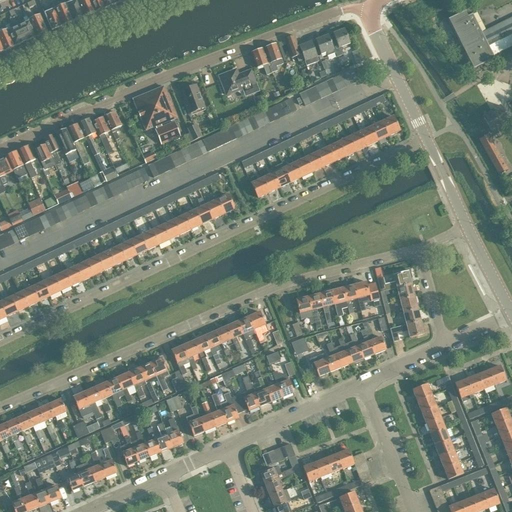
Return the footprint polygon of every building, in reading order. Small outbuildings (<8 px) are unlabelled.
[(63,0),(65,2),(72,20),(83,15),(76,0),(63,0)] [(76,0),(83,15),(94,11),(89,0),(76,0)] [(89,0),(94,11),(104,7),(101,0),(89,0)] [(72,20),(65,2),(54,7),(61,25),(72,20)] [(53,3),(42,8),(50,29),(61,25),(54,7),(53,3)] [(464,10),(447,18),(464,51),(472,68),(494,57),(490,51),(511,39),(511,15),(497,23),(499,26),(482,34),(471,13),(467,15),(464,9),(464,10)] [(38,13),(27,18),(28,19),(35,36),(47,30),(39,13),(38,13)] [(17,24),(10,28),(6,29),(13,45),(24,40),(35,36),(28,19),(24,21),(17,24)] [(4,24),(0,25),(0,42),(4,50),(13,45),(6,29),(6,28),(4,25),(4,24)] [(343,27),(327,33),(333,47),(334,51),(336,55),(342,53),(339,45),(348,41),(349,41),(343,27)] [(327,33),(314,38),(320,53),(325,50),(327,54),(334,51),(333,47),(327,33)] [(294,34),(284,37),(285,40),(291,56),(300,53),(294,34)] [(310,40),(298,45),(304,60),(305,64),(318,60),(316,55),(310,40)] [(275,43),(264,47),(268,57),(271,65),(269,65),(271,71),(277,69),(275,65),(282,62),(281,58),(275,43)] [(262,48),(251,51),(256,66),(262,64),(266,73),(271,72),(271,71),(269,65),(271,65),(268,57),(266,58),(262,48)] [(352,67),(347,70),(352,81),(358,79),(352,68),(352,67)] [(236,69),(219,75),(226,94),(242,88),(245,95),(259,90),(252,71),(238,76),(236,69)] [(347,70),(341,72),(347,84),(352,81),(347,70)] [(341,72),(336,75),(341,87),(347,84),(341,72)] [(336,75),(330,78),(336,89),(341,87),(336,75)] [(330,78),(325,80),(331,92),(336,89),(330,78)] [(325,80),(320,83),(325,94),(331,92),(325,80)] [(320,83),(314,85),(320,97),(325,94),(320,83)] [(194,84),(180,89),(186,104),(184,105),(187,113),(203,107),(194,84)] [(163,85),(132,98),(132,99),(145,129),(153,126),(160,143),(179,135),(173,120),(161,125),(160,123),(176,116),(163,85)] [(314,85),(309,88),(314,99),(320,97),(314,85)] [(309,88),(304,90),(309,102),(314,99),(309,88)] [(304,90),(298,93),(304,105),(309,102),(304,90)] [(382,93),(370,99),(373,105),(385,100),(382,93)] [(259,95),(253,97),(255,104),(261,102),(259,95)] [(290,97),(284,100),(290,111),(295,109),(290,97)] [(370,99),(359,104),(362,110),(373,105),(370,99)] [(284,100),(279,102),(284,114),(290,111),(284,100)] [(279,102),(274,105),(279,116),(284,114),(279,102)] [(359,104),(348,109),(351,115),(362,110),(359,104)] [(478,138),(498,174),(507,169),(506,167),(499,155),(498,153),(497,151),(493,143),(491,140),(491,139),(490,137),(491,136),(498,133),(498,132),(497,131),(496,129),(495,128),(496,128),(510,120),(508,117),(500,104),(482,115),(483,117),(484,117),(489,127),(491,130),(492,130),(493,132),(489,134),(488,134),(487,133),(478,138)] [(274,105),(268,107),(274,119),(279,116),(274,105)] [(268,107),(263,110),(268,121),(274,119),(268,107)] [(348,109),(338,114),(341,120),(351,115),(348,109)] [(114,110),(103,115),(117,144),(132,137),(125,121),(120,124),(114,110)] [(263,110),(257,112),(263,124),(268,121),(263,110)] [(257,112),(252,115),(257,127),(263,124),(257,112)] [(338,114),(327,119),(330,126),(341,120),(338,114)] [(101,115),(92,120),(98,134),(107,153),(112,150),(104,131),(108,129),(101,115)] [(252,115),(246,118),(252,129),(257,127),(252,115)] [(391,115),(380,120),(387,135),(398,130),(391,115)] [(88,117),(78,122),(85,136),(84,136),(93,155),(98,152),(90,134),(95,131),(88,117)] [(246,118),(241,120),(246,132),(252,129),(246,118)] [(327,119),(316,124),(319,131),(330,126),(327,119)] [(241,120),(236,123),(241,134),(246,132),(241,120)] [(380,120),(369,125),(376,140),(387,135),(380,120)] [(76,122),(66,127),(83,163),(88,161),(78,139),(83,137),(76,122)] [(236,123),(230,125),(236,137),(241,134),(236,123)] [(189,132),(183,135),(186,142),(201,136),(196,124),(187,128),(189,132)] [(316,124),(305,130),(308,136),(319,131),(316,124)] [(230,125),(225,128),(230,140),(236,137),(230,125)] [(369,125),(359,131),(366,145),(376,140),(369,125)] [(64,128),(54,132),(64,154),(74,149),(64,128)] [(225,128),(217,132),(222,143),(230,140),(225,128)] [(305,130),(294,135),(297,141),(308,136),(305,130)] [(359,131),(348,136),(355,150),(366,145),(359,131)] [(217,132),(209,135),(215,147),(222,143),(217,132)] [(53,133),(43,138),(49,152),(53,159),(55,163),(60,161),(57,156),(55,152),(60,149),(53,133)] [(209,135),(201,139),(207,151),(215,147),(209,135)] [(294,135),(284,140),(287,146),(297,141),(294,135)] [(348,136),(337,141),(344,155),(355,150),(348,136)] [(201,139),(196,142),(201,153),(207,151),(201,139)] [(284,140),(273,145),(276,151),(287,146),(284,140)] [(337,141),(326,146),(333,161),(344,155),(337,141)] [(196,142),(190,144),(196,156),(201,153),(196,142)] [(45,144),(34,149),(37,156),(40,162),(51,157),(45,144)] [(190,144),(185,147),(190,158),(196,156),(190,144)] [(27,145),(17,149),(28,173),(30,177),(36,174),(30,160),(34,159),(33,158),(27,145)] [(273,145),(262,150),(265,156),(276,151),(273,145)] [(326,146),(315,151),(322,166),(333,161),(326,146)] [(185,147),(179,149),(185,161),(190,158),(185,147)] [(179,149),(174,152),(180,164),(185,161),(179,149)] [(16,150),(5,155),(6,156),(5,156),(12,170),(16,178),(26,173),(16,150)] [(151,150),(141,155),(145,162),(155,157),(151,150)] [(262,150),(251,155),(254,161),(265,156),(262,150)] [(315,151),(305,156),(312,171),(322,166),(315,151)] [(174,152),(169,154),(174,166),(180,164),(174,152)] [(98,154),(94,156),(99,166),(101,170),(105,180),(106,180),(110,178),(117,175),(117,174),(112,164),(110,165),(105,168),(103,164),(98,154)] [(169,154),(163,157),(169,169),(174,166),(169,154)] [(251,155),(240,160),(243,166),(254,161),(251,155)] [(0,192),(5,190),(2,184),(6,182),(7,181),(4,175),(4,174),(12,170),(5,156),(0,158),(0,192)] [(305,156),(294,161),(301,176),(312,171),(305,156)] [(163,157),(158,160),(163,171),(169,169),(163,157)] [(115,163),(112,164),(117,174),(129,169),(125,160),(116,164),(115,163)] [(158,160),(152,162),(158,174),(163,171),(158,160)] [(294,161),(283,166),(290,181),(301,176),(294,161)] [(152,162),(147,165),(152,177),(158,174),(152,162)] [(281,162),(270,167),(272,172),(279,186),(290,181),(283,166),(281,162)] [(143,167),(139,169),(144,181),(148,178),(143,167)] [(139,169),(133,171),(139,183),(144,181),(139,169)] [(101,170),(89,176),(89,177),(94,186),(101,183),(100,182),(105,180),(101,170)] [(133,171),(128,174),(133,186),(139,183),(133,171)] [(217,171),(205,177),(208,183),(220,178),(217,171)] [(272,172),(261,177),(268,191),(279,186),(272,172)] [(128,174),(122,177),(128,188),(133,186),(128,174)] [(89,177),(77,183),(82,192),(94,186),(89,177)] [(122,177),(117,179),(122,191),(128,188),(122,177)] [(205,177),(194,182),(197,189),(208,183),(205,177)] [(250,182),(257,197),(268,191),(261,177),(250,182)] [(117,179),(111,182),(117,193),(122,191),(117,179)] [(67,188),(65,189),(69,198),(71,197),(82,192),(77,183),(77,182),(76,181),(66,185),(66,187),(67,188)] [(111,182),(106,184),(112,196),(117,193),(111,182)] [(194,182),(183,187),(187,194),(197,189),(194,182)] [(106,184),(101,187),(106,199),(112,196),(106,184)] [(101,187),(95,189),(101,201),(106,199),(101,187)] [(183,187),(173,192),(176,199),(187,194),(183,187)] [(65,189),(53,194),(54,196),(58,203),(69,198),(65,189)] [(95,189),(90,192),(95,204),(101,201),(95,189)] [(90,192),(84,195),(90,206),(95,204),(90,192)] [(173,192),(162,197),(165,204),(176,199),(173,192)] [(226,193),(215,199),(222,213),(233,208),(226,193)] [(52,195),(44,199),(45,201),(48,208),(57,204),(54,197),(52,195)] [(84,195),(76,199),(82,210),(90,206),(84,195)] [(39,196),(27,202),(29,206),(33,215),(45,209),(40,200),(39,196)] [(162,197),(151,203),(154,209),(165,204),(162,197)] [(76,199),(71,201),(76,213),(82,210),(76,199)] [(215,199),(205,204),(212,218),(222,213),(215,199)] [(71,201),(65,204),(71,215),(76,213),(71,201)] [(151,203),(140,208),(143,214),(154,209),(151,203)] [(65,204),(60,206),(65,218),(71,215),(65,204)] [(205,204),(194,209),(201,223),(212,218),(205,204)] [(60,206),(54,209),(60,221),(65,218),(60,206)] [(140,208),(129,213),(132,219),(143,214),(140,208)] [(54,209),(49,211),(55,223),(60,221),(54,209)] [(194,209),(183,214),(190,229),(201,223),(194,209)] [(49,211),(44,214),(49,226),(55,223),(49,211)] [(156,211),(151,213),(156,223),(160,221),(156,211)] [(18,212),(8,217),(11,224),(11,225),(22,220),(21,219),(18,212)] [(129,213),(118,218),(121,225),(132,219),(129,213)] [(44,214),(38,217),(44,228),(49,226),(44,214)] [(183,214),(172,219),(179,234),(190,229),(183,214)] [(8,217),(0,221),(0,228),(1,230),(11,225),(11,224),(8,217)] [(38,217),(33,219),(38,231),(44,228),(38,217)] [(118,218),(107,223),(110,230),(121,225),(118,218)] [(33,219),(27,222),(33,233),(38,231),(33,219)] [(172,219),(161,224),(168,239),(179,234),(172,219)] [(27,222),(22,224),(27,236),(33,233),(27,222)] [(107,223),(96,228),(99,235),(110,230),(107,223)] [(22,224),(13,228),(19,240),(27,236),(22,224)] [(161,224),(150,230),(157,244),(168,239),(161,224)] [(13,228),(8,231),(13,242),(19,240),(13,228)] [(96,228),(86,234),(89,240),(99,235),(96,228)] [(150,230),(139,235),(146,249),(157,244),(150,230)] [(8,231),(2,234),(8,245),(13,242),(8,231)] [(86,234),(75,239),(78,245),(89,240),(86,234)] [(139,235),(128,240),(135,254),(146,249),(139,235)] [(75,239),(64,244),(67,250),(78,245),(75,239)] [(128,240),(118,245),(125,260),(135,254),(128,240)] [(64,244),(53,249),(56,256),(67,250),(64,244)] [(118,245),(107,250),(114,265),(125,260),(118,245)] [(53,249),(42,254),(45,261),(56,256),(53,249)] [(107,250),(96,255),(103,270),(114,265),(107,250)] [(42,254),(31,259),(34,266),(45,261),(42,254)] [(96,255),(85,261),(92,275),(103,270),(96,255)] [(31,259),(20,265),(23,271),(34,266),(31,259)] [(85,261),(74,266),(81,280),(92,275),(85,261)] [(20,265),(9,270),(12,276),(23,271),(20,265)] [(74,266),(63,271),(70,285),(81,280),(74,266)] [(382,276),(376,278),(379,291),(384,290),(396,286),(411,282),(409,277),(411,277),(411,276),(409,268),(408,267),(400,269),(400,271),(393,273),(394,280),(384,283),(382,276)] [(9,270),(0,274),(0,278),(2,281),(12,276),(9,270)] [(63,271),(52,276),(59,291),(70,285),(63,271)] [(52,276),(41,281),(48,296),(59,291),(52,276)] [(365,280),(353,283),(356,297),(357,297),(360,310),(364,308),(363,302),(372,299),(374,305),(380,304),(375,282),(374,282),(366,284),(365,280)] [(41,281),(31,286),(38,301),(48,296),(41,281)] [(411,282),(396,286),(399,298),(414,295),(411,282)] [(353,283),(341,286),(345,300),(346,306),(347,306),(348,313),(353,311),(350,299),(356,297),(353,283)] [(31,286),(20,292),(27,306),(38,301),(31,286)] [(341,286),(330,289),(333,303),(337,315),(342,314),(341,307),(346,306),(345,300),(341,286)] [(324,291),(318,292),(322,306),(321,306),(323,312),(328,310),(327,304),(333,303),(330,289),(329,290),(329,288),(323,289),(324,291)] [(20,292),(9,297),(16,311),(27,306),(20,292)] [(318,292),(307,295),(310,309),(312,315),(316,313),(317,313),(316,307),(321,306),(322,306),(318,292)] [(307,295),(295,299),(298,312),(299,312),(300,318),(307,316),(309,323),(313,322),(312,315),(310,309),(307,295)] [(401,305),(397,306),(398,312),(402,311),(417,307),(414,295),(399,298),(401,305)] [(9,297),(0,300),(0,306),(5,316),(16,311),(9,297)] [(417,307),(402,311),(405,323),(420,319),(417,307)] [(258,310),(247,315),(255,332),(258,340),(262,338),(260,333),(257,327),(264,324),(258,310)] [(328,310),(323,312),(324,317),(326,322),(331,321),(329,316),(328,310)] [(247,315),(236,320),(242,334),(244,338),(248,349),(253,347),(248,335),(254,332),(255,332),(247,315)] [(383,316),(377,318),(380,330),(386,329),(383,316)] [(395,326),(389,327),(389,328),(393,340),(398,339),(397,332),(400,332),(400,331),(407,329),(408,336),(423,332),(420,319),(405,323),(395,326)] [(236,320),(225,325),(231,338),(233,343),(232,343),(236,350),(241,348),(238,342),(236,336),(242,334),(236,320)] [(297,321),(291,323),(296,335),(302,333),(297,321)] [(225,325),(214,330),(220,343),(222,348),(225,354),(230,353),(226,346),(232,343),(233,343),(231,338),(225,325)] [(356,340),(356,341),(357,344),(363,358),(374,353),(369,340),(367,334),(366,334),(364,328),(360,330),(362,336),(363,338),(356,340)] [(277,329),(271,331),(276,343),(282,341),(277,329)] [(214,330),(203,335),(209,348),(215,362),(220,361),(215,351),(222,348),(220,343),(214,330)] [(351,340),(344,343),(345,345),(346,349),(351,362),(363,358),(357,344),(356,341),(356,340),(353,332),(350,333),(349,334),(351,340)] [(197,338),(192,339),(198,353),(200,358),(206,371),(210,369),(205,356),(206,356),(203,351),(209,348),(203,335),(202,335),(201,333),(196,336),(197,338)] [(369,340),(374,353),(385,349),(380,336),(369,340)] [(303,337),(297,339),(302,351),(308,349),(303,337)] [(333,347),(335,353),(340,367),(351,362),(346,349),(345,345),(344,343),(342,337),(337,338),(340,344),(333,347)] [(192,339),(182,344),(188,358),(187,358),(189,361),(189,362),(192,369),(196,367),(194,362),(192,356),(198,353),(192,339)] [(330,355),(324,358),(329,371),(340,367),(335,353),(333,347),(331,341),(325,343),(330,355)] [(182,344),(170,349),(176,363),(179,369),(174,371),(176,376),(181,388),(187,386),(182,374),(186,372),(183,364),(189,362),(189,361),(187,358),(188,358),(182,344)] [(320,345),(315,347),(318,354),(323,352),(320,345)] [(276,352),(266,356),(269,363),(279,358),(276,352)] [(154,360),(149,362),(154,375),(156,378),(161,390),(167,388),(162,378),(163,376),(168,374),(166,370),(162,362),(163,361),(164,360),(161,355),(160,354),(154,357),(153,358),(154,360)] [(324,358),(313,362),(318,376),(329,371),(324,358)] [(289,361),(283,363),(288,375),(294,373),(289,361)] [(149,362),(138,367),(143,380),(144,380),(145,383),(153,401),(157,399),(150,381),(156,378),(154,375),(149,362)] [(499,365),(487,369),(494,384),(505,380),(499,365)] [(138,367),(127,371),(133,384),(138,396),(142,394),(138,385),(145,383),(144,380),(143,380),(138,367)] [(232,369),(226,371),(228,377),(234,375),(234,374),(232,369)] [(260,385),(253,388),(255,392),(254,392),(260,405),(271,401),(266,388),(258,369),(255,370),(257,377),(260,385)] [(276,369),(272,371),(274,377),(274,378),(276,383),(277,383),(282,396),(293,392),(288,379),(285,372),(278,375),(276,369)] [(487,369),(476,374),(483,389),(494,384),(487,369)] [(127,371),(116,376),(122,389),(124,393),(124,394),(128,392),(126,387),(133,384),(127,371)] [(226,371),(220,374),(225,386),(231,383),(228,377),(226,371)] [(447,374),(441,377),(444,383),(446,389),(452,387),(451,384),(447,374)] [(476,374),(465,378),(472,393),(483,389),(476,374)] [(246,390),(235,394),(242,410),(247,408),(248,410),(260,405),(254,392),(255,392),(253,388),(253,387),(250,380),(248,375),(241,377),(246,390)] [(116,376),(105,381),(111,394),(116,406),(121,404),(118,396),(124,393),(122,389),(116,376)] [(176,376),(170,379),(175,391),(181,388),(176,376)] [(209,378),(198,383),(200,387),(211,383),(209,378)] [(465,378),(454,383),(460,398),(461,401),(473,397),(472,393),(465,378)] [(105,381),(94,386),(100,399),(111,394),(105,381)] [(266,388),(271,401),(282,396),(277,383),(276,383),(266,388)] [(427,383),(412,389),(416,401),(431,395),(427,383)] [(94,386),(83,391),(89,404),(89,403),(92,411),(95,417),(100,415),(94,401),(100,399),(94,386)] [(452,387),(446,389),(451,400),(457,398),(452,387)] [(83,391),(72,396),(77,409),(80,416),(92,411),(89,403),(89,404),(83,391)] [(225,400),(219,403),(221,408),(226,421),(238,416),(236,412),(242,410),(235,394),(230,397),(227,391),(223,393),(225,400)] [(211,412),(210,413),(215,426),(226,421),(221,408),(219,403),(215,392),(210,394),(217,410),(211,412)] [(511,396),(511,394),(500,399),(502,405),(504,404),(511,400),(511,396)] [(177,395),(171,397),(176,409),(182,407),(177,395)] [(431,395),(416,401),(421,412),(436,406),(431,395)] [(171,397),(165,399),(170,411),(176,409),(171,397)] [(59,398),(48,403),(54,416),(65,411),(59,398)] [(457,398),(451,400),(455,411),(461,409),(457,398)] [(500,399),(488,403),(491,409),(502,405),(500,399)] [(199,417),(204,430),(215,426),(210,413),(211,412),(206,400),(200,403),(205,415),(199,417)] [(107,402),(101,404),(105,411),(110,409),(107,402)] [(48,403),(37,408),(43,421),(54,416),(48,403)] [(488,403),(477,408),(480,414),(491,409),(488,403)] [(192,413),(185,416),(187,422),(193,435),(204,430),(199,417),(194,405),(190,407),(192,413)] [(436,406),(421,412),(425,423),(440,417),(436,406)] [(505,407),(491,413),(495,424),(510,418),(505,407)] [(37,408),(26,413),(32,425),(43,421),(37,408)] [(130,408),(119,413),(121,417),(132,411),(130,408)] [(477,408),(466,412),(468,418),(480,414),(477,408)] [(461,409),(455,411),(460,422),(465,420),(461,409)] [(144,410),(132,414),(134,419),(146,414),(144,410)] [(26,413),(15,417),(21,430),(32,425),(26,413)] [(132,414),(121,419),(124,424),(134,420),(132,414)] [(15,417),(4,422),(10,435),(12,440),(15,447),(20,445),(17,438),(15,433),(21,430),(15,417)] [(166,433),(171,447),(182,442),(177,429),(172,417),(167,419),(172,431),(166,433)] [(440,417),(425,423),(430,434),(444,428),(440,417)] [(511,423),(510,418),(495,424),(500,435),(511,430),(511,423)] [(475,419),(469,421),(474,433),(480,430),(475,419)] [(83,420),(77,422),(83,434),(88,432),(86,426),(83,420)] [(111,426),(105,428),(110,440),(116,438),(112,429),(123,424),(121,420),(110,424),(111,426)] [(465,420),(460,422),(464,433),(470,431),(465,420)] [(96,421),(86,426),(88,432),(99,427),(96,421)] [(161,435),(154,438),(160,451),(171,447),(166,433),(165,428),(162,421),(157,423),(160,430),(161,435)] [(4,422),(0,424),(0,439),(10,435),(4,422)] [(77,422),(72,425),(77,437),(83,434),(77,422)] [(50,424),(45,426),(51,439),(56,437),(50,424)] [(151,425),(145,427),(148,435),(153,433),(151,425)] [(105,428),(99,430),(104,442),(110,440),(105,428)] [(444,428),(430,434),(434,445),(449,439),(444,428)] [(131,441),(130,441),(138,460),(149,456),(143,442),(144,442),(139,430),(135,432),(137,438),(137,439),(131,441)] [(480,430),(474,433),(479,444),(484,441),(480,430)] [(511,430),(500,435),(504,447),(511,443),(511,430)] [(470,431),(464,433),(468,444),(474,442),(470,431)] [(28,433),(23,435),(26,442),(31,440),(28,433)] [(126,443),(119,446),(121,451),(126,465),(138,460),(130,441),(131,441),(128,434),(123,436),(126,443)] [(88,435),(78,440),(80,445),(91,441),(88,435)] [(144,442),(143,442),(149,456),(160,451),(154,438),(144,442)] [(449,439),(434,445),(439,456),(453,450),(458,448),(456,443),(451,445),(449,439)] [(77,440),(66,445),(68,449),(69,450),(76,447),(79,445),(80,445),(78,440),(77,440)] [(484,441),(479,444),(483,455),(489,453),(484,441)] [(474,442),(468,444),(473,455),(479,453),(474,442)] [(6,443),(1,445),(4,452),(9,450),(6,443)] [(290,443),(284,445),(289,457),(294,454),(290,443)] [(284,445),(278,447),(283,459),(289,457),(284,445)] [(100,463),(105,476),(116,472),(111,459),(106,446),(102,448),(105,454),(104,455),(106,461),(100,463)] [(278,447),(273,450),(277,461),(283,459),(278,447)] [(347,448),(336,452),(342,467),(353,463),(353,462),(350,456),(347,448)] [(273,450),(267,452),(272,463),(277,461),(273,450)] [(453,450),(439,456),(443,467),(458,461),(453,450)] [(56,451),(50,454),(55,466),(61,464),(56,451)] [(89,467),(88,468),(94,481),(105,476),(100,463),(95,451),(90,453),(91,456),(95,465),(89,467)] [(267,452),(262,454),(266,466),(272,463),(267,452)] [(336,452),(325,457),(331,472),(333,478),(338,476),(335,470),(342,467),(336,452)] [(361,452),(350,456),(353,462),(364,457),(361,452)] [(479,453),(473,455),(477,466),(483,464),(479,453)] [(489,453),(483,455),(487,466),(493,464),(489,453)] [(50,454),(45,456),(49,468),(55,466),(50,454)] [(325,457),(314,461),(320,476),(331,472),(325,457)] [(364,457),(353,462),(353,463),(355,467),(366,463),(364,457)] [(73,459),(68,461),(71,469),(76,467),(76,466),(73,459)] [(76,467),(78,472),(77,472),(83,485),(94,481),(88,468),(89,467),(86,461),(82,463),(82,464),(76,466),(76,467)] [(314,461),(302,466),(308,481),(320,476),(314,461)] [(458,461),(443,467),(447,478),(448,479),(462,473),(458,461)] [(366,463),(355,467),(357,472),(368,468),(366,463)] [(267,467),(257,471),(261,480),(263,479),(264,484),(278,479),(285,476),(285,475),(293,472),(300,469),(298,464),(280,471),(278,465),(268,469),(267,467)] [(493,464),(487,466),(492,477),(498,475),(493,464)] [(484,467),(473,471),(475,477),(486,473),(484,467)] [(368,468),(357,472),(359,478),(370,474),(368,468)] [(49,480),(54,478),(52,471),(46,474),(49,480)] [(473,471),(462,476),(464,482),(475,477),(473,471)] [(77,472),(66,477),(71,490),(83,485),(77,472)] [(370,474),(359,478),(361,484),(373,479),(372,479),(370,474)] [(498,475),(492,477),(496,488),(502,486),(498,475)] [(34,493),(33,493),(39,506),(50,501),(44,488),(45,488),(43,483),(40,476),(35,478),(38,485),(40,490),(34,493)] [(462,476),(450,480),(453,486),(464,482),(462,476)] [(359,478),(348,482),(350,488),(352,487),(361,484),(359,478)] [(278,479),(264,484),(269,495),(282,490),(282,489),(278,479)] [(448,481),(439,485),(442,490),(453,486),(450,480),(448,481)] [(22,497),(28,510),(39,506),(33,493),(34,493),(29,481),(25,482),(27,488),(29,495),(22,497)] [(348,482),(337,487),(339,493),(350,488),(348,482)] [(45,488),(44,488),(50,501),(61,497),(56,483),(45,488)] [(18,499),(11,502),(14,511),(23,511),(28,510),(22,497),(17,485),(13,487),(18,499)] [(439,485),(428,489),(431,495),(442,491),(442,490),(439,485)] [(502,486),(496,488),(501,500),(506,497),(502,486)] [(337,487),(326,491),(328,497),(339,493),(337,487)] [(493,487),(481,492),(487,507),(499,502),(493,487)] [(269,495),(267,496),(269,502),(271,501),(273,506),(287,501),(286,500),(290,498),(286,488),(282,489),(282,490),(269,495)] [(326,491),(314,496),(316,502),(328,497),(326,491)] [(353,491),(339,497),(343,508),(358,502),(353,491)] [(442,491),(431,495),(433,501),(444,496),(442,491)] [(481,492),(470,496),(476,511),(487,507),(481,492)] [(444,496),(433,501),(435,506),(446,502),(444,496)] [(470,496),(459,501),(463,511),(474,511),(476,511),(470,496)] [(506,497),(501,500),(501,501),(505,511),(511,508),(506,497)] [(290,511),(287,501),(273,506),(275,511),(290,511)] [(463,511),(459,501),(448,505),(448,507),(450,511),(463,511)] [(327,511),(323,502),(318,504),(320,511),(327,511)] [(361,511),(358,502),(343,508),(344,511),(361,511)] [(446,502),(435,506),(437,511),(448,507),(448,505),(446,502)]
